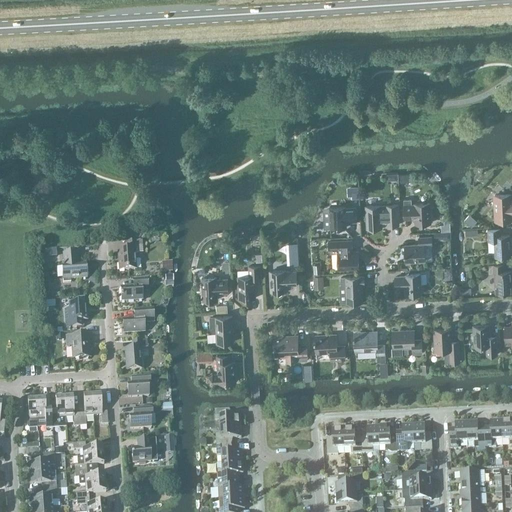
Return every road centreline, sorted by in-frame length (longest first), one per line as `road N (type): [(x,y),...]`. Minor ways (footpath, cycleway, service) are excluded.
road 1 (secondary): [(0,28),(470,0)]
road 2 (residential): [(260,452),(255,321),(511,306)]
road 3 (residential): [(309,461),(314,426),(325,416),(440,411)]
road 4 (residential): [(121,511),(111,374)]
road 5 (residential): [(15,511),(10,446),(17,391)]
